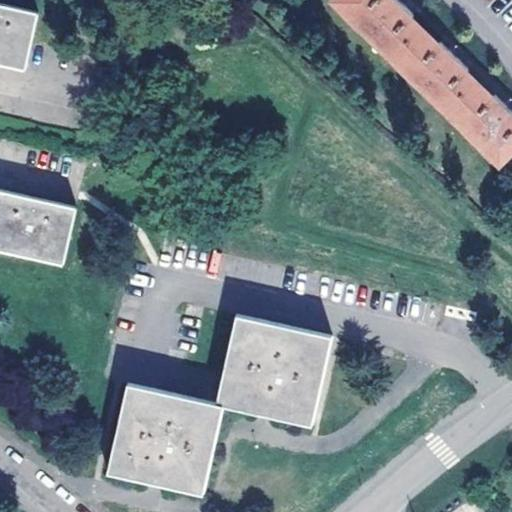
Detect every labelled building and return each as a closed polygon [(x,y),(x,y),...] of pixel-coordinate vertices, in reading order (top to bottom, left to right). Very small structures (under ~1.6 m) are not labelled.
[(0,0),(0,37),(29,44),(38,0),(0,0)] [(501,161),(511,151),(511,107),(498,95),(496,98),(467,71),(471,67),(444,41),(439,45),(413,18),(416,14),(402,0),(336,0),(501,161)] [(0,223),(68,239),(81,185),(0,166),(0,223)] [(315,416),(336,328),(242,308),(227,369),(221,397),(230,398),(315,416)] [(230,398),(221,397),(137,380),(133,380),(115,468),(209,487),(230,398)]
